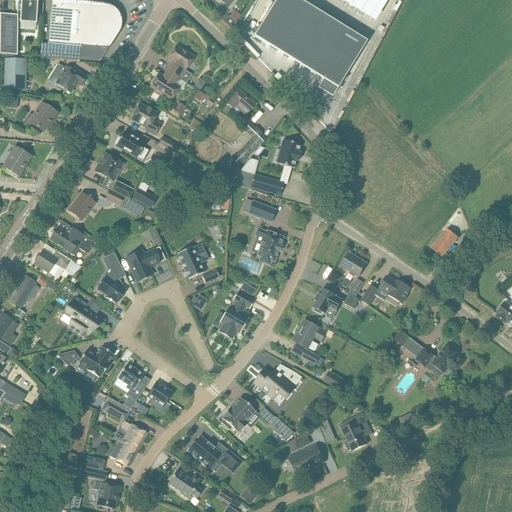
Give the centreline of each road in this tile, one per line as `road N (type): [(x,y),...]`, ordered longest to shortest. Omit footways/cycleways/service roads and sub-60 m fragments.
road 1 (unclassified): [(0,269),(169,0)]
road 2 (residential): [(219,385),(172,289),(142,299),(123,337),(206,398)]
road 3 (residential): [(315,214),(311,134),(181,0)]
road 4 (residential): [(511,347),(315,214)]
road 5 (residential): [(219,385),(278,315),(315,214)]
road 6 (track): [(339,469),(511,391)]
road 7 (residential): [(130,511),(154,448),(206,398)]
